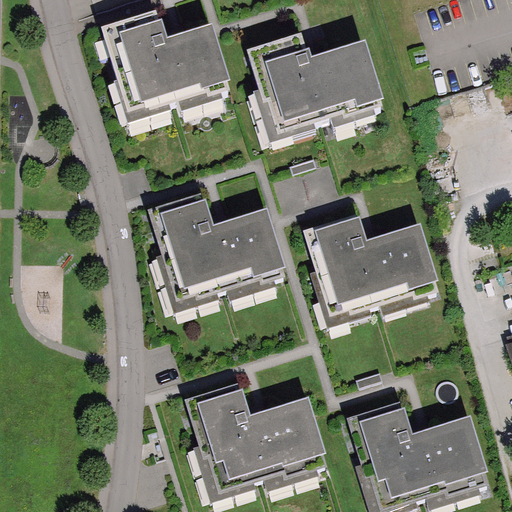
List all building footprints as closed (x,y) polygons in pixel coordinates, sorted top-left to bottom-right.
[(98,29),(125,112),(142,106),(143,110),(198,92),(200,99),(228,90),(207,23),(162,37),(153,11),(98,29)] [(263,98),(273,132),(349,109),(352,117),(379,109),(359,42),(314,55),(303,58),(296,35),(244,51),(252,79),(259,100),(263,98)] [(151,216),(176,299),(251,276),(254,284),(282,276),(261,209),(206,226),(198,202),(151,216)] [(302,233),(328,315),(407,292),(409,300),(437,292),(417,225),(374,237),(361,241),(354,218),(302,233)] [(207,455),(218,491),(278,472),(281,479),(323,466),(302,398),(246,416),(236,383),(182,399),(200,457),(207,455)] [(369,476),(380,511),(440,492),(443,500),(485,486),(464,419),(424,431),(408,436),(398,403),(344,420),(362,478),(369,476)]
